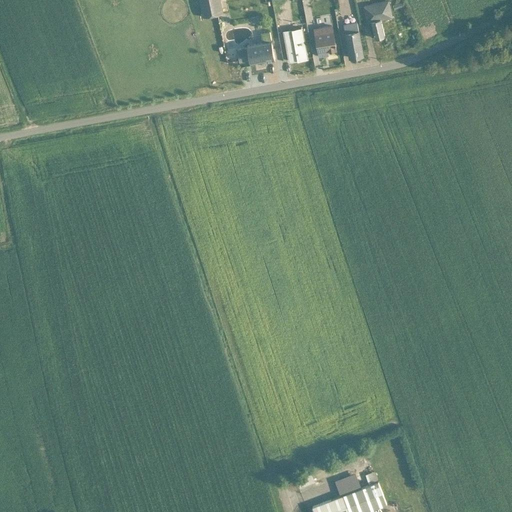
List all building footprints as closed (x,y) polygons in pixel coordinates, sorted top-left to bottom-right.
[(219,0),(198,0),(202,16),(222,12),(219,0)] [(391,18),(387,0),(385,0),(363,4),(366,24),(372,23),(375,37),(384,36),(381,19),(391,18)] [(319,53),(337,50),(332,24),(314,27),(319,53)] [(288,60),(307,56),(301,27),(283,30),(288,60)] [(349,57),(364,55),(359,27),(344,30),(349,57)] [(278,33),(269,35),(271,41),(279,39),(278,33)] [(239,64),(273,59),(270,40),(236,45),(239,64)] [(374,511),(373,508),(387,503),(374,470),(367,472),(365,467),(335,478),(341,494),(312,505),(315,511),(374,511)]
